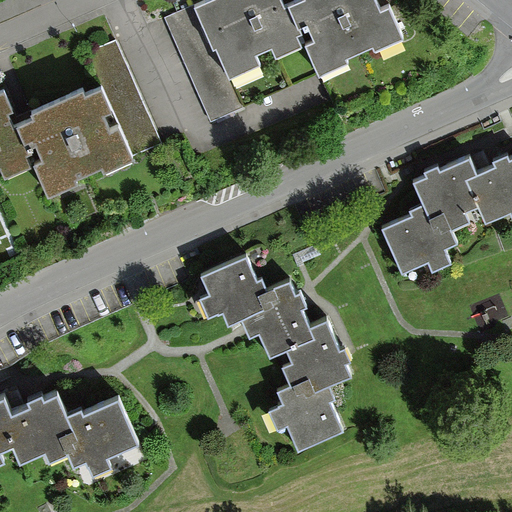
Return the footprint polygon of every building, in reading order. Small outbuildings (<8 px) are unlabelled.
[(277,51),(306,38),(289,0),(200,0),(197,2),(229,73),(261,59),(257,52),(274,44),(277,51)] [(289,0),(306,38),(322,72),(406,34),(392,3),(386,6),(382,0),(289,0)] [(19,117),(36,157),(50,187),(78,175),(76,170),(104,158),(106,162),(132,151),(118,118),(110,122),(105,109),(113,105),(102,80),(19,117)] [(5,171),(36,157),(19,117),(4,85),(0,87),(0,163),(2,163),(5,171)] [(468,208),(480,203),(468,174),(478,169),(472,154),(415,178),(425,202),(413,206),(415,211),(385,224),(403,269),(429,258),(433,268),(452,260),(446,245),(459,240),(453,225),(472,217),(468,208)] [(468,174),(480,203),(487,220),(511,210),(511,155),(478,169),(468,174)] [(268,354),(286,347),(314,335),(311,326),(291,280),(268,290),(263,277),(256,280),(247,257),(202,275),(210,293),(199,298),(206,316),(222,309),(227,323),(242,317),(249,335),(259,331),(268,354)] [(314,335),(286,347),(293,363),(283,367),(290,383),(278,388),(284,401),(270,406),(278,425),(288,421),(298,446),(343,428),(330,397),(333,396),(329,386),(352,376),(328,319),(311,326),(314,335)] [(61,388),(15,408),(20,419),(6,425),(12,439),(19,454),(45,443),(49,452),(68,443),(74,455),(84,451),(90,466),(108,458),(105,450),(137,436),(118,391),(71,411),(61,388)] [(0,444),(12,439),(6,425),(20,419),(15,408),(8,391),(0,394),(0,456),(5,455),(0,444)]
